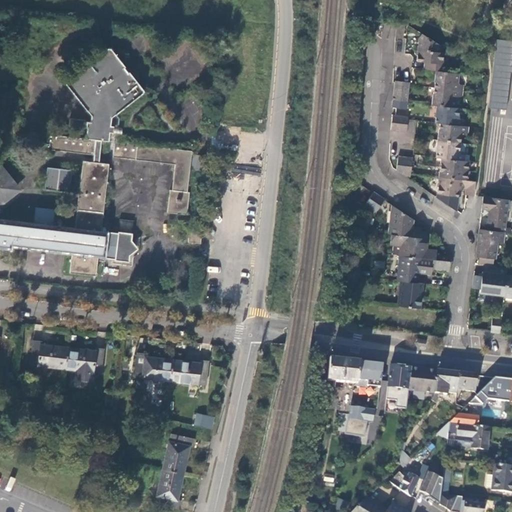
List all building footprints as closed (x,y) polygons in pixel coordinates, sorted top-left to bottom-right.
[(403,39),(404,24),(396,23),(395,38),(403,39)] [(437,55),(438,46),(421,35),(418,39),(417,52),(437,55)] [(511,98),(511,40),(498,39),(496,55),(489,112),(510,115),(511,98)] [(88,139),(110,141),(111,132),(114,132),(115,126),(111,125),(112,118),(144,93),(144,89),(112,48),(108,48),(68,81),(67,84),(93,116),(92,122),(89,122),(88,128),(89,128),(88,139)] [(440,73),(443,56),(437,55),(417,52),(416,63),(425,64),(424,71),(436,73),(440,73)] [(457,82),(458,75),(440,73),(436,73),(433,90),(462,93),(463,87),(459,86),(457,82)] [(394,83),(394,85),(392,98),(400,99),(402,83),(394,83)] [(409,87),(409,84),(402,83),(400,99),(407,100),(409,87)] [(461,99),(462,93),(433,90),(431,107),(436,107),(454,109),(455,101),(459,98),(461,99)] [(407,104),(392,102),(391,109),(393,109),(406,111),(407,104)] [(457,117),(458,110),(454,109),(436,107),(434,124),(439,125),(462,128),(463,122),(460,121),(457,117)] [(406,111),(393,109),(392,117),(400,118),(405,118),(406,111)] [(400,118),(392,117),(390,132),(398,133),(400,118)] [(405,134),(407,121),(407,118),(405,118),(400,118),(398,133),(405,134)] [(467,134),(468,129),(462,128),(439,125),(437,142),(459,145),(461,137),(462,135),(464,134),(467,134)] [(188,192),(191,169),(192,154),(193,151),(110,141),(88,139),(48,134),(46,149),(95,154),(101,155),(176,164),(173,190),(170,189),(168,212),(188,214),(191,192),(188,192)] [(458,153),(459,145),(437,142),(435,159),(441,160),(463,163),(464,157),(461,156),(458,153)] [(191,169),(209,171),(210,156),(192,154),(191,169)] [(398,159),(396,173),(403,177),(405,160),(398,159)] [(405,160),(403,177),(409,182),(412,161),(405,160)] [(467,173),(468,163),(463,163),(441,160),(439,170),(467,173)] [(109,164),(100,162),(95,162),(84,161),(75,227),(54,225),(55,209),(36,206),(34,223),(0,218),(0,216),(2,202),(17,189),(16,187),(17,186),(1,167),(0,168),(0,167),(0,248),(12,250),(13,247),(72,254),(70,272),(96,275),(98,257),(105,258),(115,259),(115,260),(130,262),(130,255),(136,251),(133,248),(137,244),(132,239),(133,232),(119,231),(119,232),(108,231),(101,230),(109,164)] [(73,169),(48,167),(45,189),(70,191),(73,169)] [(466,183),(467,173),(439,170),(438,179),(466,183)] [(466,197),(473,198),(475,184),(466,183),(438,179),(436,196),(443,197),(442,203),(452,204),(453,198),(458,199),(458,194),(463,190),(466,191),(466,197)] [(372,209),(379,199),(373,194),(366,205),(372,209)] [(376,212),(384,201),(379,199),(372,209),(376,212)] [(504,234),(508,202),(483,199),(482,210),(489,211),(487,231),(504,234)] [(411,228),(412,220),(391,206),(388,235),(390,235),(419,239),(420,233),(421,229),(411,228)] [(189,241),(202,243),(203,231),(199,230),(200,227),(195,226),(194,230),(190,229),(189,241)] [(487,231),(479,230),(476,258),(480,258),(479,265),(483,266),(485,266),(486,259),(495,260),(497,244),(502,244),(504,234),(487,231)] [(428,234),(420,233),(419,239),(390,235),(389,245),(400,246),(399,256),(420,259),(434,261),(435,261),(436,252),(426,250),(428,234)] [(434,261),(420,259),(399,256),(396,282),(399,282),(417,284),(419,274),(432,275),(434,261)] [(434,270),(449,273),(450,263),(435,261),(434,270)] [(481,277),(474,276),(472,289),(480,290),(479,293),(504,296),(506,276),(507,269),(485,266),(483,266),(481,277)] [(420,309),(423,285),(417,284),(399,282),(396,306),(420,309)] [(343,300),(361,302),(362,287),(345,285),(343,300)] [(341,321),(350,322),(351,314),(342,312),(341,321)] [(492,319),(490,333),(500,334),(501,320),(492,319)] [(66,369),(69,347),(41,344),(42,341),(33,340),(31,364),(66,369)] [(96,351),(69,347),(66,369),(76,370),(75,374),(80,380),(92,382),(93,372),(101,373),(104,349),(96,348),(96,351)] [(171,380),(173,360),(146,357),(147,354),(138,353),(135,376),(171,380)] [(200,363),(173,360),(171,380),(207,384),(210,361),(200,360),(200,363)] [(360,364),(329,360),(327,380),(326,383),(344,385),(343,390),(325,388),(325,391),(323,401),(338,403),(338,408),(340,408),(339,416),(349,417),(350,408),(354,388),(358,385),(360,364)] [(354,388),(368,390),(368,388),(381,390),(383,366),(360,364),(358,385),(354,388)] [(411,369),(390,367),(388,389),(409,391),(411,369)] [(437,372),(411,369),(409,391),(434,395),(437,372)] [(458,375),(437,372),(434,395),(441,396),(448,396),(449,387),(457,388),(458,375)] [(475,377),(458,375),(457,388),(456,391),(473,394),(475,377)] [(511,381),(494,379),(449,425),(457,426),(490,429),(506,431),(509,404),(511,381)] [(388,389),(386,401),(397,402),(396,409),(407,410),(409,391),(388,389)] [(434,395),(431,401),(436,404),(441,396),(434,395)] [(350,408),(349,417),(348,421),(347,430),(363,432),(364,428),(372,429),(375,412),(350,408)] [(193,426),(212,428),(213,416),(195,413),(193,426)] [(447,435),(456,436),(457,426),(449,425),(447,435)] [(487,452),(490,429),(457,426),(456,436),(456,437),(472,439),(471,450),(487,452)] [(164,468),(185,473),(191,447),(193,448),(195,439),(171,434),(164,468)] [(446,450),(454,451),(455,448),(471,450),(472,439),(456,437),(456,436),(447,435),(446,450)] [(436,448),(440,443),(435,439),(431,444),(436,448)] [(445,461),(453,462),(454,451),(446,450),(445,461)] [(408,466),(411,455),(402,453),(399,464),(408,466)] [(511,468),(511,459),(495,458),(495,466),(511,468)] [(511,468),(495,466),(494,477),(492,489),(492,493),(511,494),(511,468)] [(427,474),(429,469),(424,467),(419,477),(425,479),(427,474)] [(179,500),(185,473),(164,468),(156,504),(180,509),(182,500),(179,500)] [(451,472),(443,471),(442,480),(442,483),(450,484),(451,472)] [(389,483),(411,498),(419,480),(408,475),(406,480),(401,479),(399,474),(389,483)] [(425,479),(420,493),(429,497),(429,498),(440,506),(441,496),(442,483),(442,480),(427,474),(425,479)] [(441,496),(440,506),(448,511),(451,511),(457,498),(441,496)] [(345,511),(349,503),(338,498),(334,508),(345,511)] [(462,504),(460,511),(483,511),(485,505),(506,508),(508,503),(457,498),(457,503),(462,504)] [(367,500),(355,511),(360,511),(370,502),(367,500)] [(385,511),(370,502),(360,511),(385,511)]
